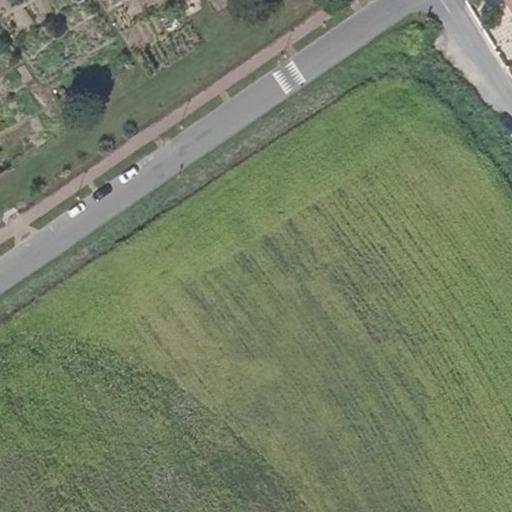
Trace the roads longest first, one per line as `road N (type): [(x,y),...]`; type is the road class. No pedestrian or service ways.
road 1 (unclassified): [(404,0),(0,281)]
road 2 (residential): [(511,103),(445,0)]
